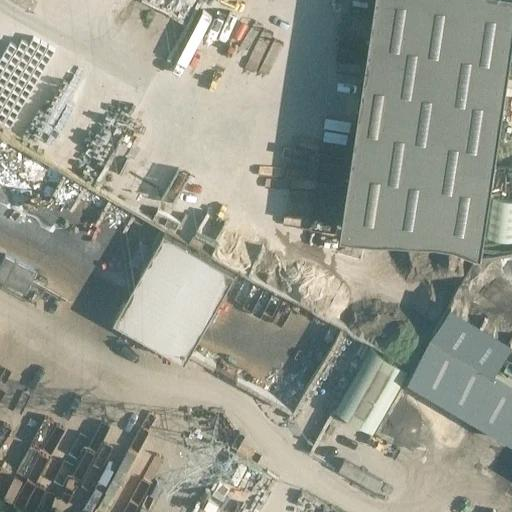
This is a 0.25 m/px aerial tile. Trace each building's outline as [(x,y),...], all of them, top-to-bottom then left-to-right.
[(511,0),(374,0),(341,230),(481,250),(511,41),(511,0)] [(511,199),(490,196),(484,237),(511,241),(511,199)] [(185,359),(235,271),(164,230),(114,318),(185,359)] [(0,279),(26,292),(36,271),(4,255),(0,263),(0,279)] [(511,344),(459,313),(417,386),(511,441),(511,387),(502,382),(511,364),(511,344)] [(373,429),(406,371),(371,351),(338,409),(373,429)]
